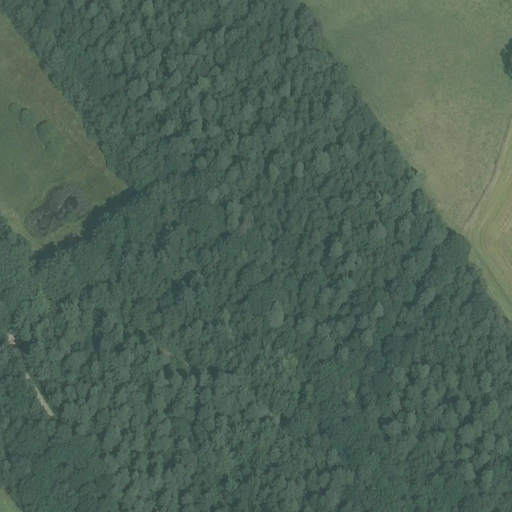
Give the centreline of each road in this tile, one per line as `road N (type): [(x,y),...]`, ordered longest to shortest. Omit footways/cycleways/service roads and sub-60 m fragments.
road 1 (track): [(335,422),(323,431),(299,429),(33,282)]
road 2 (unclassified): [(107,511),(6,340),(33,282),(0,258)]
